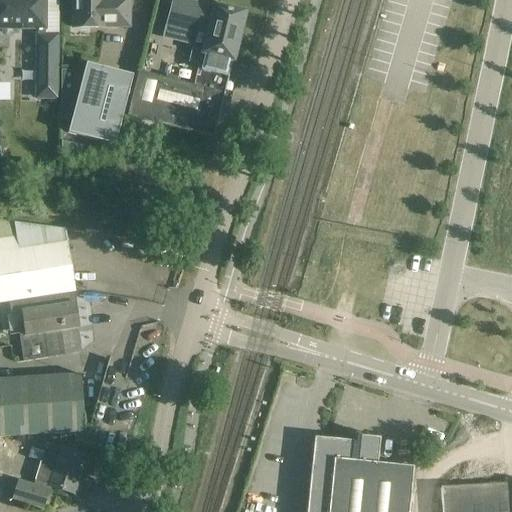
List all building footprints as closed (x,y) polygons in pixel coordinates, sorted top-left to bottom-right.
[(45,36),(44,0),(0,0),(0,28),(38,30),(38,35),(36,35),(35,99),(57,99),(57,36),(45,36)] [(73,0),(73,18),(90,18),(90,28),(105,28),(105,27),(129,27),(129,0),(73,0)] [(201,59),(194,87),(224,94),(244,14),(243,14),(215,7),(215,8),(179,0),(173,0),(167,27),(196,34),(191,57),(201,59)] [(134,78),(88,65),(86,72),(79,94),(68,134),(114,147),(134,78)] [(62,72),(62,121),(68,121),(80,72),(62,72)] [(164,125),(213,137),(216,126),(221,107),(224,94),(194,87),(138,72),(129,105),(151,111),(166,115),(164,125)] [(83,146),(61,141),(61,158),(81,154),(83,146)] [(32,162),(19,162),(19,173),(32,173),(32,162)] [(167,207),(164,221),(175,224),(179,210),(167,207)] [(66,246),(64,231),(0,221),(0,305),(12,303),(14,315),(22,314),(25,335),(18,336),(23,361),(79,352),(76,329),(79,328),(67,246),(66,246)] [(0,437),(77,433),(85,432),(81,375),(0,380),(0,437)] [(407,511),(412,469),(377,465),(379,439),(361,437),(360,443),(314,438),(306,511),(407,511)] [(75,494),(86,456),(60,448),(47,444),(34,486),(19,481),(13,500),(42,509),(49,486),(75,494)] [(511,511),(511,483),(509,484),(489,485),(490,511),(511,511)] [(490,511),(489,485),(425,489),(426,511),(490,511)]
